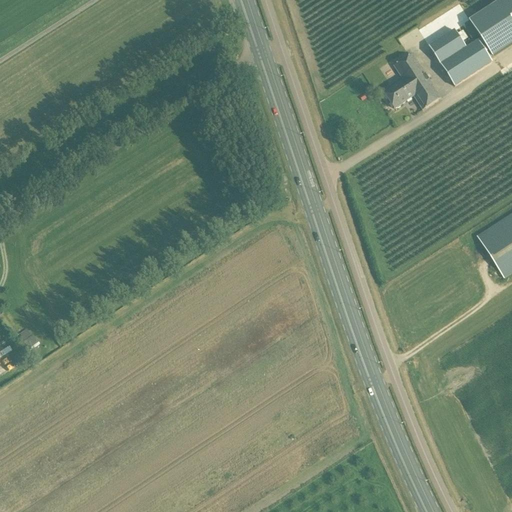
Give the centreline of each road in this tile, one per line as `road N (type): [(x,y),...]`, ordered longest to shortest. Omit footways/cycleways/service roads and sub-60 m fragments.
road 1 (primary): [(429,511),(370,377),(241,0)]
road 2 (unclassified): [(453,511),(417,439),(268,0)]
